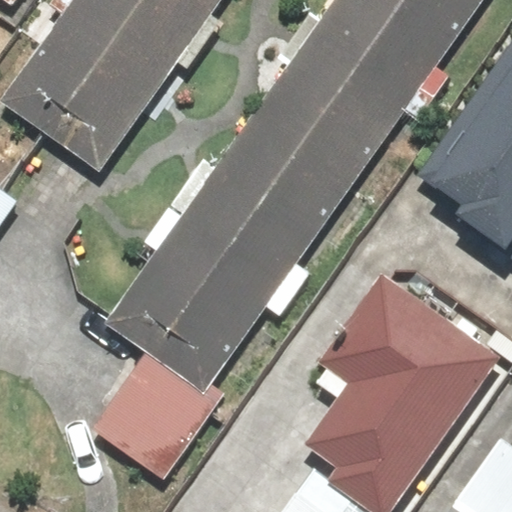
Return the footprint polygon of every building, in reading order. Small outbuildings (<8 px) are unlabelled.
[(81,0),(2,114),(106,186),(182,76),(187,80),(224,27),(218,23),(233,0),(81,0)] [(110,337),(147,361),(97,438),(172,486),(230,397),(221,391),(270,317),(284,326),(313,282),(300,274),(404,115),(430,132),(459,87),(442,76),(490,0),(339,0),(224,176),(209,166),(142,269),(150,275),(110,337)] [(511,45),(425,170),(444,183),(432,200),(459,219),(452,229),(511,270),(511,45)] [(0,245),(22,214),(0,198),(0,245)] [(347,466),(332,488),(366,511),(404,511),(505,366),(388,285),(339,355),(356,368),(307,439),(347,466)] [(511,511),(511,458),(504,453),(465,511),(511,511)] [(314,511),(300,502),(293,511),(314,511)]
